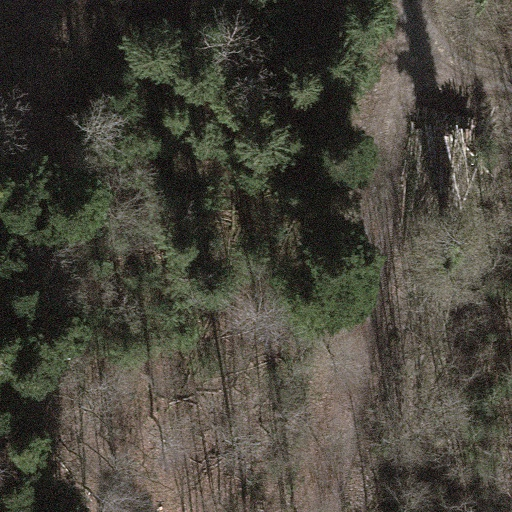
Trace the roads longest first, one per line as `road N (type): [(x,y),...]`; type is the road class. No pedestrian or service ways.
road 1 (track): [(327,511),(398,104),(436,65)]
road 2 (track): [(403,0),(436,65),(511,80)]
